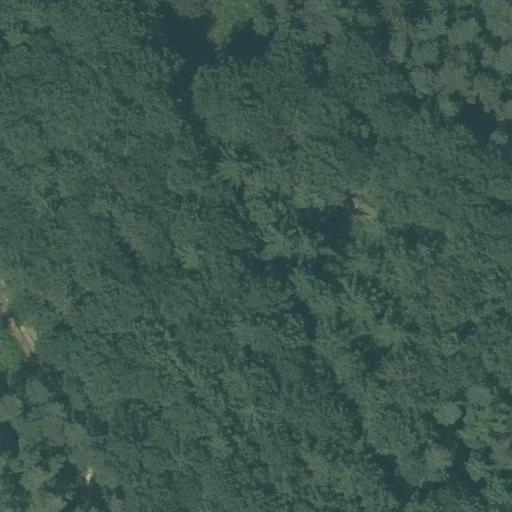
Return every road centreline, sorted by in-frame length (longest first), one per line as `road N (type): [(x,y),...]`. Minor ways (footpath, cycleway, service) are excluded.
road 1 (track): [(120,0),(394,511)]
road 2 (unknown): [(75,511),(90,461),(0,289)]
